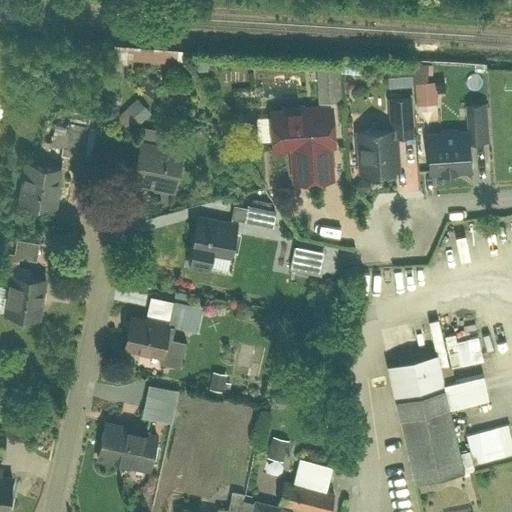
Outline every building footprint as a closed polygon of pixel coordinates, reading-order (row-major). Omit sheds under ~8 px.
[(181,46),(113,42),(113,57),(180,61),(181,46)] [(425,59),(414,59),(416,102),(438,101),(437,78),(426,78),(425,59)] [(411,62),(387,63),(388,81),(411,80),(411,62)] [(391,123),(357,124),(359,169),(397,168),(395,132),(412,131),(411,91),(389,92),(391,123)] [(95,104),(53,97),(45,146),(88,152),(95,104)] [(459,125),(426,127),(428,170),(475,168),(474,137),(489,136),(488,98),(458,100),(459,125)] [(301,104),(269,106),(271,146),(290,145),(292,176),(331,174),(330,144),(337,144),(334,99),(301,101),(301,104)] [(141,142),(133,177),(174,186),(182,150),(141,142)] [(62,157),(24,153),(20,197),(58,201),(62,157)] [(275,209),(233,201),(231,215),(273,222),(275,209)] [(237,217),(196,210),(187,263),(208,267),(211,251),(230,254),(232,246),(237,247),(241,226),(236,226),(237,217)] [(0,248),(0,261),(11,263),(13,253),(36,257),(39,239),(15,235),(13,249),(0,246),(0,248)] [(327,244),(293,237),(287,265),(322,272),(327,244)] [(49,269),(11,263),(3,309),(40,316),(49,269)] [(166,333),(173,334),(175,324),(199,328),(203,303),(172,297),(168,318),(166,333)] [(168,318),(128,310),(122,343),(157,350),(155,358),(180,363),(186,336),(173,334),(166,333),(168,318)] [(436,350),(385,362),(412,479),(463,467),(458,448),(447,399),(441,374),(436,350)] [(484,366),(441,374),(447,399),(489,392),(484,366)] [(228,372),(213,370),(210,387),(225,389),(228,372)] [(178,386),(147,380),(142,413),(173,419),(178,386)] [(158,426),(104,416),(96,457),(151,466),(158,426)] [(469,445),(458,448),(463,467),(475,464),(474,459),(511,450),(511,427),(510,420),(466,431),(469,445)] [(289,439),(272,435),(266,455),(283,460),(289,439)] [(283,476),(278,499),(288,501),(329,510),(334,488),(327,487),(333,462),(299,454),(294,478),(283,476)] [(222,511),(231,468),(183,458),(172,511),(222,511)] [(0,461),(0,505),(7,507),(13,463),(0,461)] [(250,471),(238,469),(232,501),(242,503),(240,511),(250,511),(253,499),(245,498),(250,471)] [(250,511),(286,511),(288,501),(278,499),(254,495),(253,499),(250,511)]
